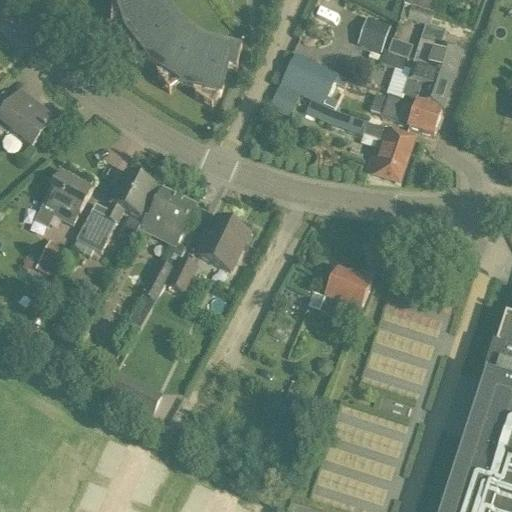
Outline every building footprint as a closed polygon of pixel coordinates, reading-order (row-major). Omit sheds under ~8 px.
[(119,0),(123,8),(119,9),(126,29),(127,29),(139,44),(136,46),(149,63),(150,62),(166,73),(164,76),(182,87),(183,86),(201,91),(201,94),(221,99),(230,61),(204,54),(181,39),(164,17),(157,0),(119,0)] [(334,2),(327,21),(345,28),(353,9),(334,2)] [(430,30),(434,17),(405,8),(401,21),(430,30)] [(381,58),(391,30),(368,21),(358,49),(381,58)] [(383,61),(406,69),(413,50),(393,42),(388,55),(385,54),(383,61)] [(412,70),(453,84),(462,56),(421,42),(412,70)] [(335,115),(350,83),(296,57),(280,89),(335,115)] [(404,75),(406,69),(383,61),(380,67),(404,75)] [(444,112),(453,84),(412,70),(403,99),(444,112)] [(55,123),(22,96),(13,106),(3,97),(0,100),(0,132),(7,138),(11,133),(33,151),(55,123)] [(389,98),(381,121),(409,130),(409,131),(434,140),(442,116),(417,107),(417,108),(389,98)] [(349,141),(366,145),(370,127),(354,123),(349,141)] [(400,188),(416,144),(382,132),(367,177),(400,188)] [(73,230),(93,192),(61,175),(35,223),(45,229),(51,218),(73,230)] [(143,221),(157,192),(126,177),(105,220),(93,214),(74,252),(83,256),(86,250),(101,258),(116,228),(118,229),(126,213),(143,221)] [(176,251),(196,210),(164,194),(149,224),(146,222),(134,248),(142,252),(147,248),(152,239),(176,251)] [(231,275),(249,237),(217,221),(199,259),(231,275)] [(53,281),(68,254),(50,244),(35,272),(53,281)] [(184,296),(196,271),(181,263),(168,288),(184,296)] [(155,307),(174,273),(159,264),(140,298),(155,307)] [(357,325),(372,288),(337,273),(325,301),(340,307),(336,316),(357,325)] [(319,314),(325,300),(314,295),(308,310),(319,314)] [(454,479),(443,511),(511,511),(511,322),(506,321),(487,379),(454,479)] [(168,378),(177,356),(151,345),(142,367),(168,378)] [(118,376),(108,395),(153,418),(164,398),(118,376)]
